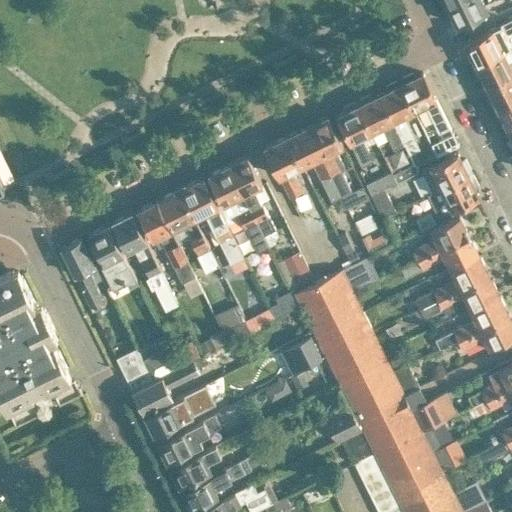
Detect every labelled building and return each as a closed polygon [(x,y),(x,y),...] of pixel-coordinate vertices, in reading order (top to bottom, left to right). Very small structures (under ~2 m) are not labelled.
[(454,0),(448,3),(457,23),(475,14),(487,8),(484,1),(486,0),(454,0)] [(465,48),(473,63),(503,49),(511,44),(511,43),(509,39),(511,37),(511,16),(484,31),(466,40),(467,43),(469,46),(465,48)] [(487,84),(511,71),(511,59),(509,61),(503,49),(473,63),(479,75),(482,73),(487,84)] [(414,108),(427,102),(441,130),(450,125),(423,70),(414,75),(412,71),(399,78),(414,108)] [(488,95),(494,106),(511,97),(511,71),(487,84),(492,93),(488,95)] [(415,149),(420,147),(404,113),(414,108),(399,78),(386,84),(388,88),(380,92),(393,118),(405,142),(414,161),(416,165),(421,162),(415,149)] [(388,137),(393,147),(405,142),(393,118),(380,92),(372,96),(370,92),(356,99),(371,129),(378,143),(388,137)] [(511,97),(494,106),(500,118),(503,116),(508,126),(511,124),(511,97)] [(361,163),(372,158),(361,134),(371,129),(356,99),(343,105),(345,109),(337,113),(361,163)] [(368,196),(362,183),(352,189),(341,167),(345,165),(335,146),(342,143),(328,113),(306,124),(342,193),(348,206),(368,196)] [(312,157),(332,198),(342,193),(306,124),(285,134),(300,163),(312,157)] [(431,143),(437,154),(459,143),(453,132),(431,143)] [(292,167),(300,163),(285,134),(265,144),(290,195),(303,189),(292,167)] [(418,170),(416,165),(414,161),(396,170),(386,147),(381,150),(391,170),(396,180),(418,170)] [(0,183),(14,177),(0,148),(0,183)] [(432,191),(442,186),(472,171),(466,157),(462,159),(458,151),(421,168),(432,190),(432,191)] [(228,162),(264,233),(276,227),(256,186),(263,182),(248,153),(228,162)] [(263,234),(264,233),(228,162),(208,172),(223,202),(232,198),(257,250),(268,245),(263,234)] [(366,182),(371,193),(384,187),(384,186),(396,180),(391,170),(366,182)] [(442,186),(432,191),(432,190),(427,193),(438,214),(479,194),(475,186),(479,184),(472,171),(442,186)] [(232,262),(245,255),(235,236),(204,174),(181,186),(196,216),(199,214),(207,229),(214,225),(222,242),(232,262)] [(172,227),(196,216),(181,186),(158,197),(172,227)] [(395,209),(384,187),(371,193),(382,215),(395,209)] [(195,272),(180,242),(172,227),(158,197),(138,207),(153,237),(160,234),(182,279),(195,273),(195,272)] [(316,216),(312,208),(301,213),(311,235),(330,227),(324,212),(316,216)] [(170,285),(164,273),(132,210),(112,220),(127,249),(136,244),(151,275),(146,277),(151,287),(155,285),(166,309),(178,302),(170,285)] [(420,227),(435,220),(430,210),(415,217),(420,227)] [(417,257),(418,257),(469,232),(459,213),(430,228),(435,237),(413,248),(417,257)] [(127,282),(129,286),(139,282),(109,222),(89,231),(95,242),(90,244),(95,254),(99,252),(104,261),(100,262),(113,289),(127,282)] [(203,230),(190,236),(198,253),(211,247),(203,230)] [(346,253),(355,249),(346,230),(337,234),(346,253)] [(479,252),(478,250),(469,232),(418,257),(417,257),(415,258),(402,265),(402,264),(399,266),(404,276),(422,267),(444,256),(449,267),(479,252)] [(81,235),(61,245),(93,309),(104,304),(106,297),(104,293),(100,292),(87,267),(95,263),(90,253),(81,235)] [(383,242),(380,235),(365,242),(369,249),(383,242)] [(397,254),(402,264),(402,265),(415,258),(410,247),(397,254)] [(291,287),(298,284),(314,276),(300,248),(277,260),(291,287)] [(437,298),(489,273),(479,252),(449,267),(454,278),(433,289),(415,297),(420,307),(437,298)] [(351,262),(342,267),(353,289),(378,277),(367,254),(360,258),(351,262)] [(0,275),(0,393),(7,407),(27,397),(35,394),(33,390),(42,385),(44,389),(72,375),(53,338),(52,336),(55,329),(53,326),(54,326),(47,311),(46,311),(45,308),(37,306),(36,304),(37,304),(18,266),(0,275)] [(292,288),(299,303),(301,302),(351,402),(350,403),(356,416),(404,392),(405,392),(394,369),(392,370),(353,289),(342,267),(315,280),(314,276),(298,284),(291,287),(291,288),(292,288)] [(499,293),(498,291),(489,273),(437,298),(420,307),(424,316),(443,307),(445,310),(468,306),(469,307),(499,293)] [(299,303),(292,288),(291,288),(276,297),(277,300),(269,305),(274,317),(299,303)] [(457,339),(509,314),(499,293),(469,307),(475,319),(453,329),(452,329),(434,338),(439,348),(457,339)] [(248,320),(247,320),(251,329),(274,317),(269,305),(247,318),(248,320)] [(511,334),(511,319),(509,314),(457,339),(462,348),(484,337),(488,346),(511,334)] [(227,340),(228,342),(251,329),(247,320),(227,330),(223,321),(219,323),(221,328),(227,340)] [(227,340),(221,328),(209,333),(210,335),(198,342),(203,351),(215,345),(215,346),(227,340)] [(310,334),(281,349),(292,371),(321,356),(310,334)] [(180,366),(181,365),(194,359),(193,357),(199,354),(191,338),(171,348),(180,366)] [(169,344),(143,358),(148,368),(151,374),(153,379),(180,366),(171,348),(169,344)] [(127,378),(148,368),(137,346),(116,356),(127,378)] [(181,365),(180,366),(153,379),(148,368),(127,378),(143,409),(173,395),(168,386),(200,371),(194,359),(181,365)] [(511,361),(489,373),(493,383),(467,396),(471,404),(472,405),(486,398),(511,385),(511,361)] [(407,362),(394,369),(405,392),(419,385),(407,362)] [(177,410),(240,379),(234,367),(216,377),(145,413),(155,433),(181,419),(177,410)] [(301,370),(291,375),(298,388),(308,383),(306,380),(301,370)] [(511,385),(486,398),(472,405),(471,404),(467,406),(472,416),(491,407),(511,396),(511,385)] [(464,511),(463,509),(453,490),(443,470),(433,450),(422,428),(412,406),(404,392),(356,416),(363,429),(374,451),(380,462),(384,471),(390,482),(395,493),(400,503),(405,511),(464,511)] [(435,395),(427,399),(412,406),(422,428),(432,424),(446,417),(435,395)] [(350,403),(325,416),(337,441),(344,438),(363,429),(356,416),(350,403)] [(185,426),(176,431),(158,440),(168,459),(195,446),(203,442),(200,435),(221,424),(214,411),(185,426)] [(264,432),(258,421),(170,464),(180,484),(212,468),(207,460),(264,432)] [(432,424),(422,428),(433,450),(442,445),(432,424)] [(507,438),(511,435),(511,424),(474,443),(478,451),(476,452),(477,453),(507,438)] [(344,438),(355,461),(374,451),(363,429),(344,438)] [(511,435),(507,438),(477,453),(481,462),(511,447),(511,435)] [(442,445),(433,450),(443,470),(457,463),(447,443),(444,444),(442,445)] [(260,459),(256,450),(238,460),(182,487),(191,507),(219,494),(215,485),(251,467),(250,464),(260,459)] [(360,471),(380,462),(374,451),(355,461),(360,471)] [(365,481),(384,471),(380,462),(360,471),(365,481)] [(370,492),(390,482),(384,471),(365,481),(370,492)] [(321,492),(332,486),(328,478),(317,484),(321,492)] [(277,498),(271,483),(258,489),(254,481),(193,511),(231,511),(229,507),(245,499),(251,511),(264,505),(275,499),(277,498)] [(375,502),(395,493),(390,482),(370,492),(375,502)] [(465,483),(453,490),(463,509),(485,498),(485,497),(475,502),(465,483)] [(380,511),(400,503),(395,493),(375,502),(380,511)] [(277,498),(275,499),(279,508),(290,502),(286,494),(277,498)] [(491,511),(485,498),(463,509),(464,511),(491,511)] [(275,499),(264,505),(267,511),(270,511),(279,508),(275,499)] [(405,511),(400,503),(380,511),(405,511)]
